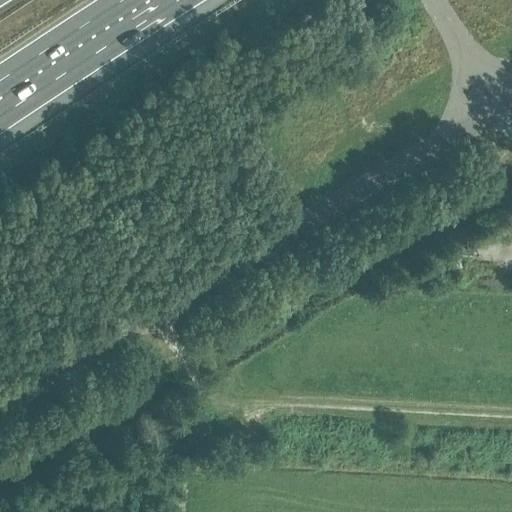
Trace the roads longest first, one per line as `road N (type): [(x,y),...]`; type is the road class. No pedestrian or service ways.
road 1 (unclassified): [(0,406),(494,105)]
road 2 (motorway): [(0,89),(135,0)]
road 3 (unclassified): [(494,105),(431,0)]
